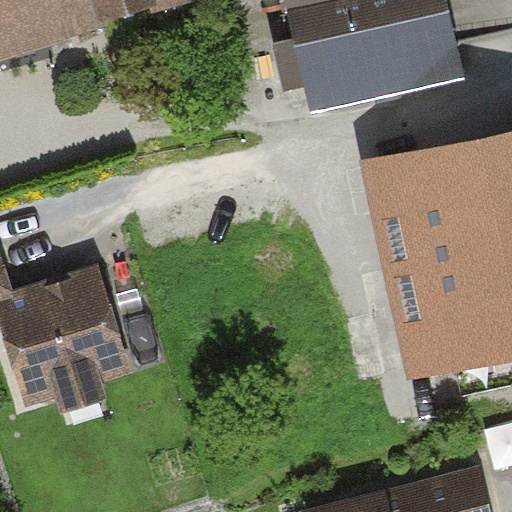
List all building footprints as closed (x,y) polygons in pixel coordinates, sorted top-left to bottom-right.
[(0,0),(0,64),(202,5),(200,0),(0,0)] [(288,0),(312,120),(463,91),(444,0),(288,0)] [(511,133),(366,164),(412,383),(511,362),(511,133)] [(4,247),(0,247),(0,333),(8,331),(30,412),(134,384),(102,268),(16,291),(4,247)] [(502,511),(492,463),(304,504),(305,511),(502,511)]
